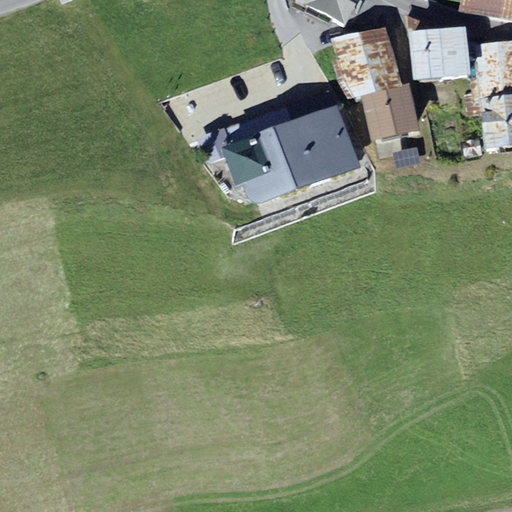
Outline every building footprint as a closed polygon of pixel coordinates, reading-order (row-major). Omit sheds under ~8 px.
[(357,0),(287,0),(287,1),(344,27),(357,0)] [(511,0),(464,0),(462,12),(511,23),(511,0)] [(463,25),(411,30),(416,78),(468,72),(463,25)] [(390,26),(333,35),(342,91),(356,89),(399,82),(390,26)] [(399,82),(356,89),(366,140),(417,131),(408,80),(399,82)] [(329,94),(223,139),(251,204),(356,159),(329,94)] [(511,95),(479,100),(485,148),(511,144),(511,95)] [(480,156),(478,140),(460,142),(463,158),(480,156)]
